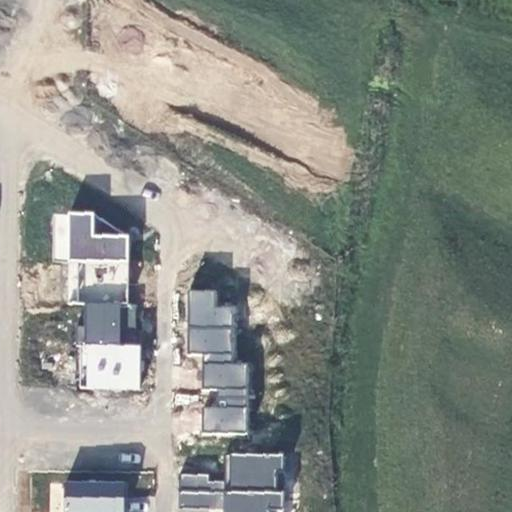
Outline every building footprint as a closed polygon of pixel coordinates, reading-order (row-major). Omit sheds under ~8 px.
[(70,215),(69,263),(129,264),(129,245),(124,245),(124,234),(94,215),(70,215)] [(69,263),(69,305),(90,306),(129,306),(129,305),(125,305),(125,284),(129,284),(129,264),(69,263)] [(216,290),(188,290),(188,328),(232,329),(233,305),(216,305),(216,290)] [(81,327),(81,347),(141,348),(141,306),(129,306),(90,306),(90,327),(81,327)] [(232,329),(188,328),(187,353),(203,353),(231,354),(232,329)] [(141,348),(81,347),(81,390),(132,391),(140,391),(141,348)] [(231,354),(203,353),(203,363),(231,363),(231,354)] [(231,363),(203,363),(202,390),(215,390),(245,391),(246,364),(231,363)] [(245,391),(215,390),(215,398),(246,398),(245,391)] [(246,398),(215,398),(215,408),(245,408),(246,398)] [(245,408),(215,408),(202,408),(202,432),(245,432),(245,408)] [(179,493),(285,494),(285,456),(225,456),(225,472),(231,472),(231,481),(225,481),(225,483),(210,482),(210,475),(180,475),(179,493)] [(65,484),(64,511),(124,511),(125,485),(65,484)] [(179,493),(179,510),(209,510),(209,504),(224,504),(224,511),(284,511),(285,494),(179,493)]
